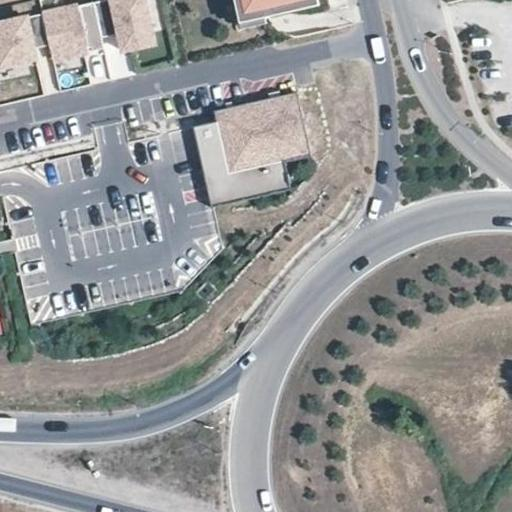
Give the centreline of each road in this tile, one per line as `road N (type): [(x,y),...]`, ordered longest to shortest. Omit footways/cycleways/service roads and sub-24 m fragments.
road 1 (residential): [(0,122),(376,36)]
road 2 (primary): [(262,362),(184,414),(146,428),(104,435),(0,431)]
road 3 (tertiary): [(511,177),(429,95),(399,0)]
road 4 (tertiary): [(376,36),(386,104),(377,235)]
road 5 (primary): [(377,235),(296,305),(262,362)]
road 6 (primary): [(262,362),(244,430),(250,511)]
road 7 (primary): [(511,213),(463,212),(377,235)]
